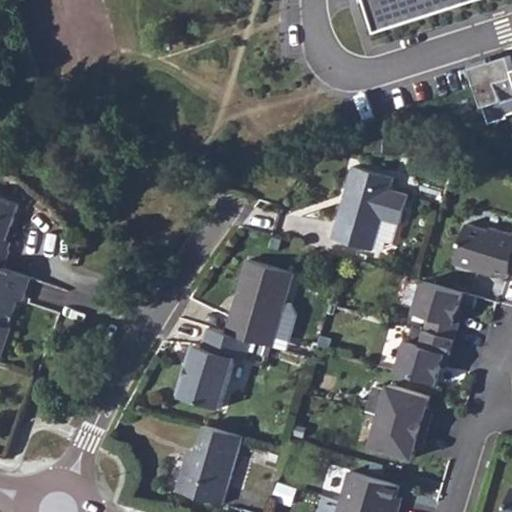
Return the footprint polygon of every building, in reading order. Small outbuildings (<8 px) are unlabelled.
[(482,0),(369,0),(380,33),(482,0)] [(488,52),(470,58),(490,118),(509,112),(508,109),(511,107),(511,61),(508,50),(489,57),(488,52)] [(395,177),(354,165),(333,238),(373,250),(383,218),(400,223),(409,194),(391,189),(395,177)] [(0,265),(5,267),(11,250),(4,248),(20,204),(0,196),(0,265)] [(491,230),(468,223),(456,263),(480,271),(481,268),(494,271),(509,276),(511,271),(511,232),(492,227),(491,230)] [(273,345),(295,272),(249,259),(239,294),(244,295),(242,300),(236,304),(228,332),(250,339),(273,345)] [(5,267),(0,265),(0,361),(12,327),(9,326),(19,298),(24,300),(32,277),(5,267)] [(427,330),(455,339),(460,323),(456,322),(460,309),(465,292),(425,280),(416,311),(431,316),(427,330)] [(228,332),(207,326),(202,346),(194,343),(179,394),(220,407),(235,356),(244,359),(250,339),(228,332)] [(451,354),(455,339),(427,330),(423,344),(408,340),(399,371),(438,382),(443,365),(447,353),(451,354)] [(179,394),(194,343),(189,342),(174,393),(179,394)] [(382,414),(429,429),(433,414),(427,412),(429,407),(432,396),(390,384),(382,414)] [(425,443),(429,429),(382,414),(372,445),(414,458),(417,447),(419,442),(425,443)] [(244,435),(207,424),(199,450),(194,449),(191,456),(186,459),(178,490),(224,503),(244,435)] [(346,487),(401,504),(406,489),(400,487),(402,482),(405,471),(355,456),(346,487)] [(398,511),(401,504),(346,487),(339,511),(398,511)]
